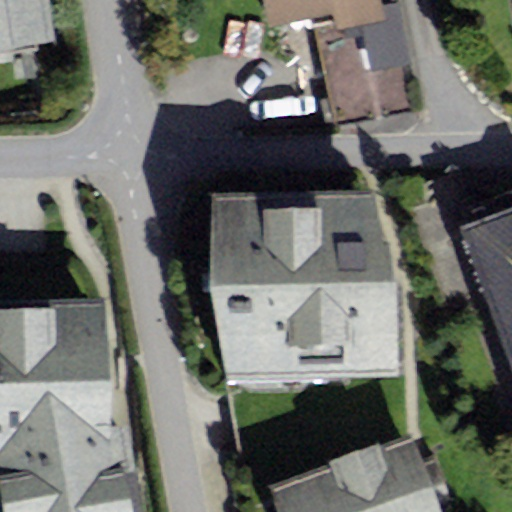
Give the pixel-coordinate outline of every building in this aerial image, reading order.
[(0,0),(0,45),(52,39),(47,0),(0,0)] [(263,0),(268,24),(312,15),(334,125),(409,110),(400,65),(411,63),(398,0),(397,0),(380,4),(379,0),(263,0)] [(376,189),(207,190),(209,285),(226,382),(402,372),(395,277),(376,189)] [(511,207),(458,227),(511,375),(511,207)] [(0,511),(145,511),(129,422),(116,422),(105,296),(0,298),(0,511)] [(441,511),(410,434),(268,487),(276,511),(441,511)]
